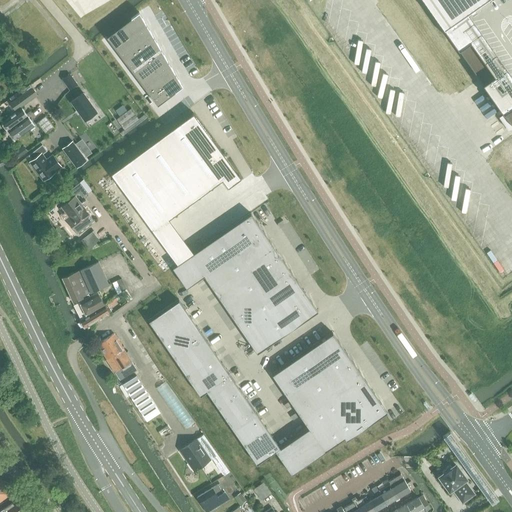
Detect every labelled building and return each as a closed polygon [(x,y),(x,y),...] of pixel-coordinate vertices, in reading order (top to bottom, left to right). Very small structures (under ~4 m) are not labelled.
[(70,0),(79,16),(109,0),(70,0)] [(511,0),(424,0),(482,82),(504,113),(499,117),(508,130),(511,127),(511,0)] [(137,14),(105,39),(114,50),(145,26),(137,14)] [(145,26),(114,50),(123,61),(152,39),(145,26)] [(152,39),(123,61),(131,72),(159,51),(152,39)] [(159,51),(131,72),(140,84),(167,63),(159,51)] [(167,63),(140,84),(149,95),(174,75),(167,63)] [(69,74),(61,79),(69,90),(76,85),(69,74)] [(174,75),(149,95),(157,106),(182,87),(174,75)] [(4,77),(0,80),(0,88),(2,91),(10,85),(8,82),(4,77)] [(22,95),(16,100),(17,102),(21,107),(33,97),(37,94),(32,88),(31,88),(30,87),(29,85),(24,88),(20,91),(22,94),(22,95)] [(83,94),(71,102),(84,121),(96,113),(83,94)] [(8,118),(1,123),(7,131),(8,130),(27,116),(21,108),(21,107),(17,102),(16,100),(11,104),(16,112),(8,118)] [(131,109),(116,119),(124,130),(139,119),(131,109)] [(193,113),(111,173),(152,230),(168,218),(169,218),(187,204),(223,178),(227,183),(226,184),(228,187),(240,178),(238,175),(237,175),(222,154),(223,153),(193,113)] [(8,130),(7,131),(8,132),(14,140),(34,126),(27,116),(8,130)] [(45,116),(36,123),(45,134),(53,128),(45,116)] [(82,139),(76,143),(86,157),(92,152),(82,139)] [(72,142),(62,149),(76,168),(86,161),(72,142)] [(42,144),(28,155),(32,160),(29,162),(37,172),(43,180),(53,172),(60,167),(57,162),(52,155),(45,160),(41,155),(47,151),(42,144)] [(28,151),(23,146),(15,152),(19,157),(28,151)] [(73,197),(61,207),(72,221),(69,224),(76,232),(93,219),(74,196),(78,193),(81,197),(86,194),(87,193),(91,190),(83,179),(78,183),(69,190),(73,197)] [(177,264),(172,267),(186,288),(204,276),(257,353),(310,316),(317,311),(312,303),(310,300),(305,293),(306,292),(303,289),(303,290),(298,282),(284,261),(283,261),(278,254),(279,253),(277,250),(276,251),(271,243),(265,234),(264,231),(263,232),(258,224),(252,215),(251,213),(193,253),(177,264)] [(44,230),(48,236),(55,230),(51,225),(44,230)] [(503,274),(511,268),(511,256),(498,265),(503,274)] [(303,262),(310,274),(319,269),(313,257),(303,262)] [(98,262),(61,278),(72,302),(76,301),(83,298),(82,296),(108,284),(98,262)] [(121,279),(116,281),(121,291),(127,301),(131,299),(126,289),(121,279)] [(81,320),(79,321),(84,328),(111,311),(108,306),(115,303),(114,302),(122,297),(120,292),(117,294),(107,300),(106,303),(103,304),(104,306),(87,316),(81,320)] [(77,308),(76,310),(77,312),(81,320),(87,316),(104,306),(103,304),(98,294),(79,304),(81,306),(77,308)] [(178,299),(148,320),(200,396),(206,391),(256,464),(275,451),(291,474),(329,448),(344,438),(346,440),(376,419),(379,417),(385,413),(387,412),(381,404),(382,404),(379,401),(374,394),(375,393),(372,390),(367,383),(361,373),(359,370),(352,361),(347,354),(345,350),(345,351),(339,343),(340,343),(338,340),(332,332),(325,338),(325,337),(321,340),(271,374),(308,428),(280,447),(178,299)] [(113,333),(97,344),(106,359),(109,357),(117,370),(114,372),(119,379),(135,368),(113,333)] [(122,384),(119,386),(126,397),(129,395),(133,401),(142,395),(147,392),(136,375),(122,384)] [(167,380),(157,387),(185,428),(195,421),(167,380)] [(166,426),(158,432),(161,436),(169,430),(166,426)] [(450,431),(443,436),(491,504),(498,498),(494,492),(450,431)] [(217,454),(203,434),(197,439),(210,459),(217,454)] [(191,442),(179,451),(193,471),(210,459),(196,439),(191,442)] [(211,481),(224,475),(214,458),(202,465),(211,481)] [(443,473),(439,476),(449,490),(453,487),(456,490),(455,491),(462,501),(473,494),(463,480),(465,478),(455,464),(452,467),(449,464),(442,472),(443,473)] [(400,474),(388,482),(389,484),(397,498),(410,490),(413,488),(414,487),(410,481),(406,484),(404,480),(400,474)] [(0,500),(8,495),(11,492),(8,489),(1,480),(0,481),(0,500)] [(384,487),(378,490),(386,505),(397,498),(389,484),(388,482),(387,480),(382,483),(384,487)] [(263,483),(253,489),(260,500),(271,493),(264,482),(263,483)] [(212,487),(196,496),(205,511),(207,511),(228,499),(224,492),(222,493),(217,485),(212,488),(212,487)] [(376,497),(368,502),(374,511),(386,505),(378,490),(376,487),(375,487),(371,489),(376,497)] [(241,493),(234,497),(234,498),(239,505),(245,501),(246,501),(241,493)] [(412,500),(406,504),(410,511),(420,511),(419,510),(424,507),(424,506),(428,504),(422,494),(418,497),(412,500)] [(361,498),(353,503),(358,511),(373,511),(374,511),(368,502),(364,504),(361,498)] [(0,511),(22,511),(23,511),(15,500),(0,511)] [(342,509),(341,509),(342,511),(358,511),(353,503),(354,503),(353,502),(342,509)]
